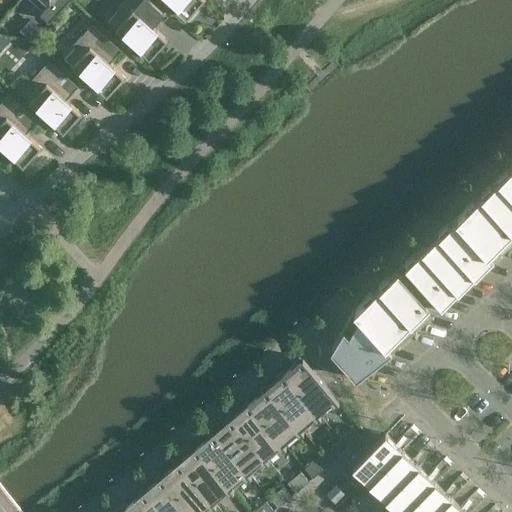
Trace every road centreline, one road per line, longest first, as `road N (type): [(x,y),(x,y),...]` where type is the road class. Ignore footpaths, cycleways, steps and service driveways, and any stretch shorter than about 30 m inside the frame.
road 1 (residential): [(248,0),(197,56),(31,201),(5,220),(0,215)]
road 2 (residential): [(398,382),(511,494)]
road 3 (residential): [(398,382),(511,282)]
